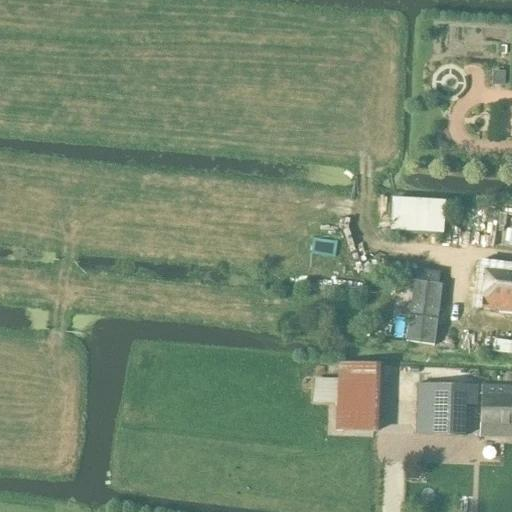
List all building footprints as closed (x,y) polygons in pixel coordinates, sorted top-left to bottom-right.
[(493,73),(493,87),(503,87),(503,74),(493,73)] [(390,201),(388,231),(413,233),(415,203),(415,202),(390,200),(390,201)] [(416,270),(415,281),(438,284),(440,273),(416,270)] [(511,275),(485,272),(480,309),(511,312),(511,275)] [(414,282),(407,343),(434,347),(442,286),(414,282)] [(360,320),(358,336),(370,337),(371,321),(360,320)] [(496,353),(511,353),(511,341),(497,341),(496,353)] [(373,434),(376,365),(339,363),(336,432),(373,434)] [(418,384),(416,435),(464,437),(465,405),(476,406),(477,387),(418,384)] [(511,439),(511,388),(482,387),(479,437),(511,439)]
